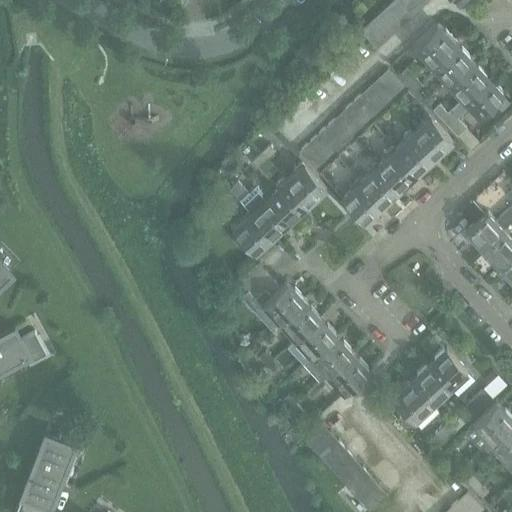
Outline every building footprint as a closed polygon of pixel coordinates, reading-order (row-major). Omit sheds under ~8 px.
[(397,0),(390,0),(386,5),(403,23),(412,14),(397,0)] [(414,0),(397,0),(412,14),(421,6),(414,0)] [(386,5),(377,13),(394,31),(403,23),(386,5)] [(377,13),(369,21),(386,39),(394,31),(377,13)] [(369,21),(360,30),(368,39),(376,47),(386,39),(369,21)] [(421,51),(430,61),(427,63),(430,61),(453,39),(452,38),(453,37),(445,28),(444,29),(437,22),(411,46),(418,54),(421,51)] [(447,79),(444,81),(445,82),(470,58),(469,56),(470,55),(461,46),(460,47),(453,39),(430,61),(427,63),(435,72),(438,69),(447,79)] [(477,63),(477,64),(470,58),(445,82),(451,89),(454,86),(463,96),(448,111),(439,102),(433,108),(442,117),(487,75),(485,73),(486,73),(477,63)] [(406,66),(400,73),(408,81),(414,75),(406,66)] [(395,94),(404,85),(387,68),(379,76),(395,94)] [(408,81),(416,90),(423,84),(414,75),(408,81)] [(494,81),(493,82),(487,75),(442,117),(457,134),(466,126),(458,117),(471,104),(480,114),(503,92),(501,91),(502,90),(494,81)] [(395,94),(379,76),(370,84),(386,102),(395,94)] [(361,92),(377,110),(386,102),(370,84),(361,92)] [(377,110),(361,92),(351,101),(368,119),(377,110)] [(343,108),(360,126),(368,119),(351,101),(343,108)] [(360,126),(343,108),(334,117),(351,135),(360,126)] [(428,112),(421,119),(424,122),(413,132),(434,154),(435,153),(437,155),(446,146),(445,145),(452,138),(428,112)] [(325,125),(342,143),(351,135),(334,117),(325,125)] [(342,143),(325,125),(317,133),(333,151),(342,143)] [(403,136),(405,139),(396,148),(416,170),(417,169),(419,171),(428,163),(427,161),(434,154),(413,132),(411,129),(403,136)] [(308,141),(325,159),(333,151),(317,133),(308,141)] [(308,141),(299,149),(316,167),(325,159),(308,141)] [(276,150),(269,143),(261,152),(267,159),(276,150)] [(386,152),(388,155),(378,164),(399,187),(400,186),(401,188),(411,179),(409,177),(416,170),(396,148),(395,148),(393,145),(386,152)] [(253,160),(259,166),(267,159),(261,152),(253,160)] [(287,179),(284,176),(283,177),(307,202),(309,200),(310,201),(319,193),(318,192),(326,185),(302,159),(293,167),(296,170),(287,179)] [(368,168),(370,171),(361,180),(382,203),(383,202),(384,204),(393,195),(391,194),(399,187),(378,164),(375,162),(368,168)] [(301,210),(300,209),(307,202),(283,177),(276,183),(279,186),(269,195),(257,183),(289,219),(291,217),(292,219),(301,210)] [(366,220),(375,212),(374,210),(382,203),(361,180),(360,181),(357,178),(349,185),(352,188),(342,197),(363,220),(365,219),(366,220)] [(248,191),(238,181),(229,189),(272,235),(274,234),(275,235),(284,226),(283,225),(289,219),(257,183),(248,191)] [(481,247),(503,226),(511,218),(511,186),(507,192),(511,197),(511,203),(496,218),(487,209),(465,230),(481,247)] [(266,243),(265,242),(272,235),(229,189),(221,197),(227,203),(228,202),(240,216),(230,225),(254,251),(256,249),(257,251),(266,243)] [(472,200),(461,210),(472,221),(483,211),(472,200)] [(511,251),(511,235),(503,226),(481,247),(498,264),(511,251)] [(0,282),(12,271),(0,258),(0,252),(3,250),(0,247),(0,282)] [(511,279),(511,251),(498,264),(511,279)] [(266,270),(258,261),(238,280),(246,288),(266,270)] [(281,286),(266,270),(246,288),(247,290),(241,296),(271,328),(276,323),(302,299),(301,297),(302,296),(294,287),(293,288),(286,281),(281,286)] [(310,305),(309,306),(302,299),(276,323),(283,331),(287,328),(296,337),(293,340),(319,316),(318,315),(319,314),(310,305)] [(327,323),(326,324),(319,316),(293,340),(300,348),(303,346),(311,354),(312,355),(335,334),(334,333),(336,332),(327,323)] [(22,338),(15,325),(0,333),(0,367),(21,356),(25,363),(46,352),(35,331),(22,338)] [(319,381),(325,375),(351,351),(350,350),(352,349),(343,340),(342,341),(335,334),(312,355),(311,354),(302,363),(319,381)] [(464,340),(459,345),(466,353),(472,348),(464,340)] [(443,346),(434,355),(435,356),(428,363),(452,389),(460,382),(457,379),(468,369),(446,346),(444,348),(443,346)] [(265,350),(259,356),(267,365),(273,358),(265,350)] [(368,367),(359,357),(358,359),(351,351),(325,375),(342,393),(368,370),(366,368),(368,367)] [(267,365),(274,373),(281,366),(273,358),(267,365)] [(425,363),(416,372),(418,373),(411,379),(435,405),(443,398),(440,395),(449,386),(452,389),(428,363),(426,365),(425,363)] [(420,426),(439,410),(435,406),(435,405),(411,379),(409,381),(408,379),(398,388),(400,390),(393,396),(417,422),(420,426)] [(474,413),(492,396),(484,387),(466,404),(474,413)] [(288,394),(281,400),(289,409),(296,403),(288,394)] [(478,445),(482,446),(487,442),(488,443),(491,441),(511,420),(511,414),(506,407),(504,409),(496,401),(466,428),(467,433),(478,445)] [(289,409),(298,417),(304,411),(296,403),(289,409)] [(467,406),(459,414),(466,421),(474,413),(466,404),(465,404),(467,406)] [(457,429),(448,420),(431,436),(439,446),(457,429)] [(488,443),(494,450),(497,447),(507,457),(511,452),(511,420),(491,441),(488,443)] [(87,431),(65,422),(59,437),(46,431),(14,511),(47,511),(71,451),(78,453),(87,431)] [(330,430),(322,422),(305,438),(312,447),(330,430)] [(338,439),(330,430),(312,447),(320,455),(338,439)] [(346,448),(338,439),(320,455),(329,464),(346,448)] [(441,452),(449,461),(456,455),(448,446),(441,452)] [(354,457),(346,448),(329,464),(337,473),(354,457)] [(362,466),(354,457),(337,473),(345,482),(362,466)] [(353,491),(371,475),(362,466),(345,482),(353,491)] [(478,468),(472,473),(466,479),(473,488),(480,482),(486,477),(478,468)] [(379,484),(371,475),(353,491),(361,500),(379,484)] [(473,488),(482,497),(488,491),(480,482),(473,488)] [(361,500),(370,509),(387,493),(379,484),(361,500)] [(478,511),(483,508),(467,490),(459,498),(471,511),(478,511)] [(449,506),(454,511),(471,511),(459,498),(449,506)]
